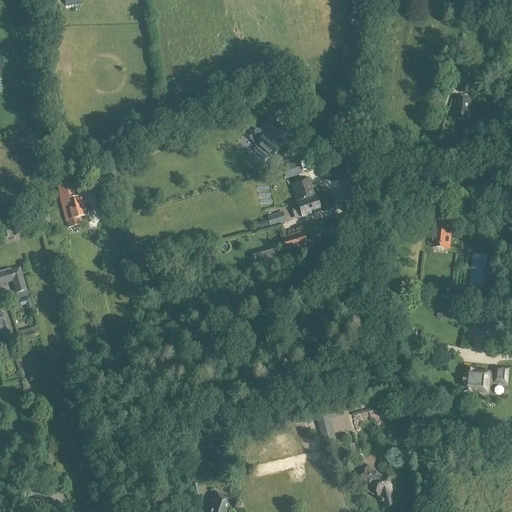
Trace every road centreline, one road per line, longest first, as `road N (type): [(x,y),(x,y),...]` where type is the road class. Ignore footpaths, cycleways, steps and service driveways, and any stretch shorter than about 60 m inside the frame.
road 1 (unclassified): [(439,511),(354,219),(350,164)]
road 2 (unclassified): [(350,164),(360,0)]
road 3 (unclassified): [(350,164),(511,153)]
